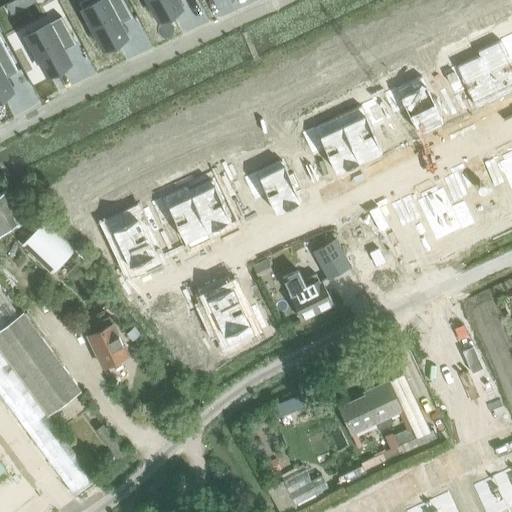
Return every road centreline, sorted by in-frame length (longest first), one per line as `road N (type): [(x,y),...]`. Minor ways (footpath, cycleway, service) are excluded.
road 1 (unclassified): [(97,511),(225,400),(422,301)]
road 2 (residential): [(0,134),(275,0)]
road 3 (residential): [(142,290),(371,187)]
road 4 (residential): [(490,450),(422,301)]
road 5 (residential): [(371,187),(511,124)]
road 6 (residential): [(353,511),(490,450)]
road 7 (residential): [(371,187),(422,301)]
